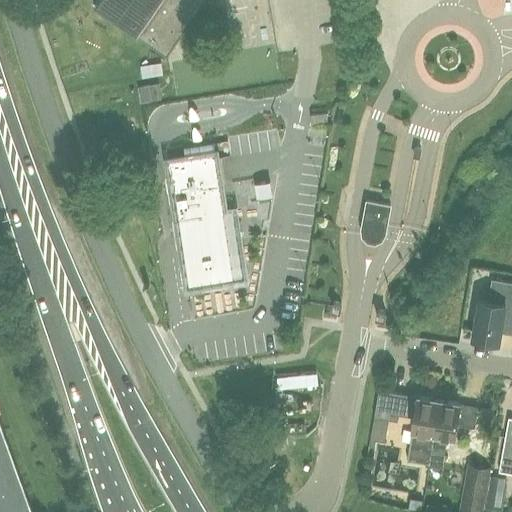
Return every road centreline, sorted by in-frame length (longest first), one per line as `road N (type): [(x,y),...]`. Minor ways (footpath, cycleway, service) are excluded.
road 1 (residential): [(12,0),(108,266),(242,511)]
road 2 (primary): [(190,511),(114,370),(0,108)]
road 3 (primary): [(0,138),(60,340),(128,511)]
road 4 (residential): [(304,511),(333,462),(353,345),(511,366)]
